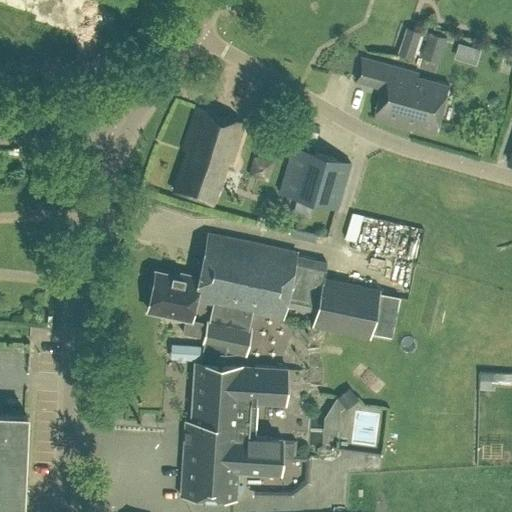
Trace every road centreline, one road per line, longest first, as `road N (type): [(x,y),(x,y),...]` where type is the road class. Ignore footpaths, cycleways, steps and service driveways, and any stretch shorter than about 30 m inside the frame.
road 1 (tertiary): [(60,511),(76,273),(117,146)]
road 2 (unclassified): [(190,31),(351,122),(511,176)]
road 3 (tertiary): [(117,146),(190,31)]
